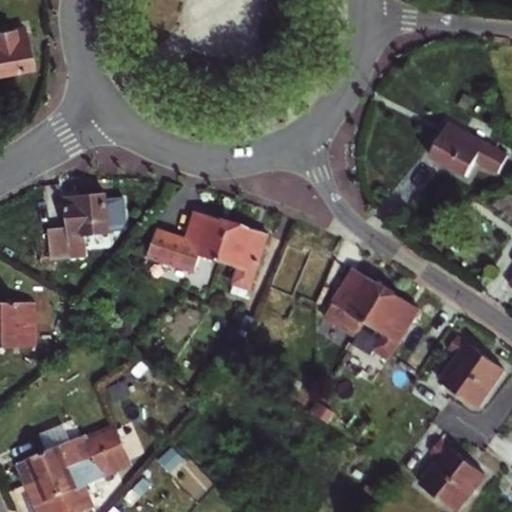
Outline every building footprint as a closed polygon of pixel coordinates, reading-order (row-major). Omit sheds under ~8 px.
[(0,75),(33,69),(29,46),(26,29),(0,34),(0,75)] [(480,162),(503,175),(511,159),(453,125),(435,158),(451,167),(471,179),(480,162)] [(104,200),(104,195),(88,196),(65,198),(67,228),(48,230),(50,259),(85,257),(83,236),(107,234),(106,231),(120,230),(124,225),(121,199),(104,200)] [(198,213),(189,243),(162,235),(154,261),(199,273),(203,258),(223,263),(234,224),(211,217),(198,213)] [(255,290),(270,234),(250,229),(234,224),(223,263),(243,269),(238,285),(255,290)] [(301,251),(289,246),(272,288),(293,297),(294,294),(318,303),(336,258),(320,251),(304,245),(301,251)] [(360,337),(369,324),(390,289),(358,269),(328,316),(360,337)] [(253,297),(255,290),(238,285),(236,293),(253,297)] [(379,349),(393,357),(423,308),(405,297),(390,289),(369,324),(360,337),(356,343),(375,355),(379,349)] [(0,350),(32,351),(33,305),(0,304),(0,350)] [(242,314),(227,344),(238,349),(253,319),(242,314)] [(451,350),(462,358),(444,382),(479,407),(506,369),(486,355),(461,337),(451,350)] [(61,427),(47,431),(53,449),(67,445),(61,427)] [(123,445),(116,428),(107,432),(91,439),(83,442),(90,458),(123,445)] [(427,486),(460,511),(462,511),(490,474),(464,454),(445,441),(448,438),(435,429),(418,452),(441,469),(427,486)] [(74,446),(81,463),(90,458),(83,442),(74,446)] [(25,463),(17,466),(20,475),(25,486),(81,463),(74,446),(72,443),(44,455),(42,451),(23,458),(25,463)] [(90,458),(81,463),(25,486),(35,511),(84,511),(90,510),(80,486),(111,473),(109,468),(130,460),(123,445),(90,458)]
